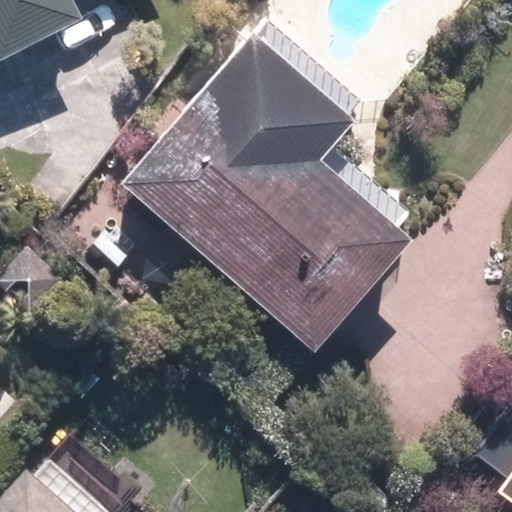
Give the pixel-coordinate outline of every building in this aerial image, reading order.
[(0,0),(0,60),(65,28),(51,0),(0,0)] [(297,357),(394,250),(381,238),(404,214),(325,142),(356,107),(259,19),(240,39),(107,186),(297,357)] [(156,283),(103,234),(79,259),(131,309),(156,283)] [(52,276),(15,244),(0,261),(0,300),(18,316),(52,276)] [(511,511),(511,460),(485,498),(507,511),(511,511)] [(0,511),(52,511),(12,476),(0,489),(0,511)]
